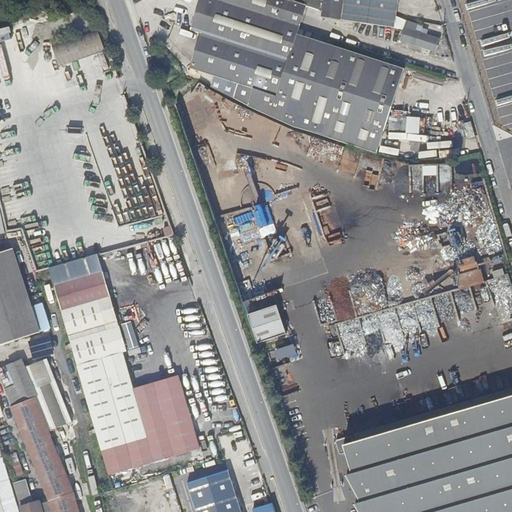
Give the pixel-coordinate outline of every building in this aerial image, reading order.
[(307,7),(306,0),(216,0),(216,3),(206,0),(204,0),(194,35),(205,38),(195,72),(243,87),(239,101),(264,114),(341,143),(383,154),(390,132),(395,117),(409,72),(392,67),(395,59),(365,50),(363,58),(302,39),(311,8),(307,7)] [(347,0),(306,0),(307,7),(311,8),(322,9),(321,18),(345,21),(347,0)] [(348,0),(346,21),(396,27),(399,0),(348,0)] [(90,5),(46,11),(48,26),(92,20),(90,5)] [(95,24),(47,30),(53,79),(101,72),(95,24)] [(408,28),(404,43),(439,52),(443,37),(408,28)] [(395,117),(390,132),(396,134),(401,119),(395,117)] [(451,145),(442,148),(444,156),(453,153),(451,145)] [(14,211),(8,214),(13,223),(18,221),(14,211)] [(170,242),(131,254),(135,266),(173,254),(170,242)] [(13,246),(0,250),(0,343),(41,330),(13,246)] [(100,274),(51,289),(109,478),(199,450),(177,377),(131,391),(128,379),(127,380),(119,355),(125,353),(100,274)] [(53,503),(56,511),(84,511),(80,496),(40,395),(41,392),(24,358),(0,367),(0,369),(14,405),(53,503)] [(511,389),(355,436),(357,443),(511,397),(511,389)] [(511,511),(511,397),(357,443),(344,447),(353,475),(347,477),(361,503),(356,506),(359,511),(511,511)] [(0,495),(5,511),(22,511),(0,437),(0,495)] [(294,447),(289,449),(292,459),(298,457),(294,447)] [(31,486),(20,489),(23,500),(34,497),(31,486)] [(48,511),(44,497),(25,503),(27,511),(48,511)] [(254,511),(275,511),(272,503),(253,510),(254,511)]
